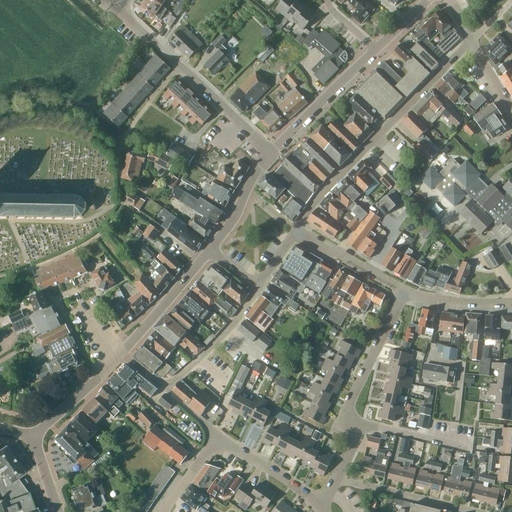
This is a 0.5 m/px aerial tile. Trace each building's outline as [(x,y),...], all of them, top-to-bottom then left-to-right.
[(166,10),(161,6),(152,0),(146,0),(141,8),(154,17),(158,11),(163,15),(166,10)] [(284,17),(297,2),(295,0),(283,0),(275,9),(284,17)] [(365,2),(362,0),(345,0),(357,10),(351,16),(360,25),(374,10),(365,2)] [(294,23),(307,8),(305,5),(303,7),(297,2),(284,17),(280,22),(284,25),(288,20),(293,25),(294,23)] [(178,16),(184,8),(179,4),(173,12),(178,16)] [(294,23),(303,30),(316,15),(307,8),(294,23)] [(414,36),(429,51),(437,60),(459,39),(454,33),(455,32),(451,28),(452,26),(439,11),(438,12),(435,14),(433,17),(432,18),(433,18),(414,36)] [(170,28),(176,19),(171,16),(165,24),(170,28)] [(179,50),(193,35),(183,26),(169,41),(179,50)] [(319,34),(314,29),(302,42),(309,48),(312,45),(325,57),(311,70),(315,74),(314,76),(323,85),(338,69),(337,68),(343,62),(345,64),(345,63),(340,58),(345,51),(344,52),(339,47),(340,46),(323,31),(319,34)] [(300,44),(305,39),(299,34),(295,40),(300,44)] [(193,35),(179,50),(189,59),(203,44),(193,35)] [(498,63),(504,56),(504,53),(509,47),(507,45),(507,44),(499,35),(483,51),(495,65),(493,67),(496,71),(499,68),(498,67),(502,65),(498,63)] [(223,68),(230,61),(225,57),(229,53),(222,45),(226,41),(221,36),(212,44),(219,51),(204,66),(214,75),(222,67),(223,68)] [(410,52),(427,68),(430,71),(431,72),(440,64),(419,42),(410,52)] [(430,71),(427,68),(425,70),(413,58),(414,57),(401,44),(394,51),(407,63),(404,67),(410,73),(421,83),(429,74),(428,73),(430,71)] [(257,57),(262,62),(273,51),(268,46),(257,57)] [(146,66),(161,79),(170,69),(155,55),(146,66)] [(503,75),(511,69),(511,67),(508,61),(502,65),(498,67),(499,68),(503,75)] [(421,83),(410,73),(402,80),(384,62),(355,91),(385,120),(421,83)] [(153,88),(161,79),(146,66),(138,75),(153,88)] [(511,69),(510,71),(501,77),(500,78),(511,96),(511,95),(511,69)] [(463,99),(463,100),(468,94),(464,90),(462,92),(460,90),(464,86),(457,79),(458,78),(451,70),(442,79),(462,99),(463,99)] [(252,105),(270,87),(255,72),(237,90),(238,91),(229,99),(243,113),(251,104),(252,105)] [(295,88),(300,84),(291,73),(286,78),(295,88)] [(153,88),(138,75),(128,86),(143,100),(153,88)] [(470,106),(463,100),(463,99),(462,99),(442,79),(434,88),(441,94),(445,98),(446,97),(453,103),(457,99),(460,102),(457,104),(465,111),(470,106)] [(175,100),(187,88),(178,80),(167,92),(163,97),(167,100),(171,96),(175,100)] [(135,108),(143,100),(128,86),(120,95),(135,108)] [(184,109),(196,97),(187,88),(175,100),(176,101),(172,105),(175,108),(179,104),(184,109)] [(464,121),(446,103),(439,97),(432,90),(411,111),(425,125),(435,114),(438,116),(441,113),(456,128),(464,121)] [(289,120),(308,103),(297,91),(278,107),(289,120)] [(371,127),(381,117),(357,94),(347,105),(371,127)] [(127,117),(135,108),(120,95),(112,104),(127,117)] [(470,105),(476,110),(485,101),(480,95),(470,105)] [(193,117),(204,105),(196,97),(184,109),(180,113),(184,117),(188,112),(193,117)] [(493,139),(501,133),(502,134),(509,129),(501,117),(502,116),(493,103),(473,118),(482,131),(486,128),(493,139)] [(127,118),(127,117),(112,104),(103,114),(118,127),(127,118)] [(204,105),(193,117),(189,121),(193,125),(197,120),(202,125),(213,113),(204,105)] [(260,121),(267,115),(260,107),(253,113),(260,121)] [(285,121),(273,108),(267,115),(260,121),(266,128),(266,131),(268,133),(271,133),(272,134),(285,121)] [(428,162),(437,153),(427,143),(430,140),(423,134),(428,129),(411,112),(401,121),(418,138),(417,139),(420,142),(414,148),(428,162)] [(362,144),(374,132),(361,119),(362,119),(356,113),(343,126),(362,144)] [(338,142),(348,132),(336,120),(326,130),(336,140),(338,142)] [(470,137),(477,131),(469,123),(463,128),(470,137)] [(106,130),(101,126),(96,132),(101,136),(106,130)] [(336,140),(326,130),(322,126),(310,137),(324,151),(339,166),(351,155),(343,147),(341,149),(334,142),(336,140)] [(338,142),(343,147),(351,155),(351,154),(361,145),(348,132),(338,142)] [(301,145),(302,146),(331,175),(338,167),(308,139),(301,145)] [(171,159),(178,147),(172,144),(166,156),(171,159)] [(305,207),(314,194),(323,184),(323,183),(331,175),(302,146),(292,155),(282,165),(272,177),(305,207)] [(177,162),(183,150),(178,147),(171,159),(177,162)] [(182,165),(189,153),(183,150),(177,162),(182,165)] [(144,163),(146,156),(128,152),(121,178),(132,181),(133,177),(138,178),(142,163),(144,163)] [(189,153),(182,165),(188,168),(194,156),(189,153)] [(169,170),(174,161),(163,155),(159,164),(169,170)] [(461,167),(453,159),(438,175),(431,168),(420,179),(431,190),(434,187),(454,207),(465,196),(471,201),(459,213),(480,234),(492,222),(496,226),(502,220),(511,230),(511,179),(503,188),(507,192),(503,197),(491,185),(487,190),(485,187),(486,185),(478,177),(480,175),(466,161),(461,167)] [(235,190),(249,168),(238,160),(232,170),(225,166),(217,180),(235,190)] [(348,176),(363,192),(364,193),(373,184),(373,183),(377,180),(369,172),(372,169),(363,160),(348,176)] [(389,190),(397,183),(387,172),(379,180),(389,190)] [(173,190),(179,180),(169,174),(164,184),(173,190)] [(276,199),(284,190),(266,175),(258,185),(265,190),(269,194),(276,199)] [(359,224),(368,215),(353,202),(361,194),(345,178),(331,193),(340,202),(351,212),(347,217),(351,221),(354,218),(359,224)] [(159,188),(162,183),(156,179),(153,184),(159,188)] [(234,191),(214,180),(211,186),(208,184),(202,194),(213,201),(224,208),(234,191)] [(200,199),(198,202),(177,187),(171,196),(184,205),(212,223),(216,225),(222,213),(200,199)] [(404,190),(402,192),(408,198),(413,193),(407,187),(404,190)] [(58,196),(58,191),(52,191),(52,196),(0,194),(0,217),(72,219),(79,217),(83,211),(83,204),(80,198),(74,196),(58,196)] [(139,211),(145,201),(128,191),(122,200),(139,211)] [(395,208),(403,201),(394,191),(387,197),(376,206),(385,216),(395,207),(395,208)] [(340,202),(331,193),(319,206),(326,212),(327,212),(337,221),(343,214),(347,217),(351,212),(340,202)] [(282,204),(287,198),(282,194),(277,200),(282,204)] [(293,223),(305,207),(292,198),(281,213),(293,223)] [(205,240),(214,228),(210,225),(212,223),(184,205),(179,211),(192,219),(187,226),(205,240)] [(326,233),(340,242),(341,240),(347,231),(341,228),(343,226),(325,214),(326,212),(319,206),(307,221),(325,233),(326,233)] [(195,253),(205,241),(165,210),(160,215),(166,219),(161,226),(195,253)] [(356,251),(380,219),(370,212),(347,244),(356,251)] [(346,226),(353,232),(360,224),(359,224),(354,218),(351,221),(346,226)] [(160,232),(150,224),(143,235),(152,242),(160,232)] [(426,225),(418,234),(425,240),(433,231),(426,225)] [(136,236),(141,231),(136,227),(131,232),(136,236)] [(371,241),(376,235),(371,232),(367,238),(357,250),(369,259),(375,251),(373,250),(377,245),(371,241)] [(406,251),(413,242),(407,238),(401,248),(399,247),(397,251),(391,248),(381,265),(392,272),(405,250),(406,251)] [(442,248),(445,243),(439,238),(436,243),(442,248)] [(279,270),(290,277),(319,294),(335,268),(307,252),(296,245),(279,270)] [(146,248),(144,247),(141,250),(142,251),(142,252),(149,260),(154,255),(146,247),(146,248)] [(405,279),(416,261),(409,257),(413,252),(409,249),(394,273),(405,279)] [(176,276),(183,267),(164,250),(158,258),(176,276)] [(491,270),(503,263),(494,250),(483,257),(491,270)] [(508,263),(511,260),(507,252),(503,255),(508,263)] [(63,260),(74,278),(87,273),(87,272),(82,263),(77,253),(63,260)] [(161,293),(174,278),(157,261),(156,259),(150,264),(156,270),(148,278),(153,284),(161,293)] [(60,284),(74,278),(63,260),(50,266),(60,284)] [(418,286),(426,270),(422,268),(425,263),(419,260),(407,280),(418,286)] [(91,270),(86,261),(82,263),(87,272),(91,270)] [(444,289),(445,289),(459,294),(463,285),(464,285),(472,266),(464,263),(461,269),(460,269),(456,279),(450,277),(449,280),(444,289)] [(217,297),(220,294),(223,290),(231,280),(211,265),(199,281),(217,297)] [(35,280),(42,292),(44,291),(60,284),(50,266),(36,272),(40,278),(38,279),(35,280)] [(104,291),(115,284),(105,266),(90,274),(100,290),(104,291)] [(449,280),(452,273),(438,268),(437,272),(429,268),(422,283),(433,288),(433,286),(444,290),(445,289),(444,289),(449,280)] [(290,277),(279,270),(271,282),(289,293),(286,297),(292,300),(299,289),(294,286),(297,281),(290,277)] [(338,293),(349,276),(339,270),(333,281),(330,279),(324,290),(321,295),(327,299),(333,289),(338,293)] [(140,294),(150,304),(161,294),(143,274),(132,284),(140,294)] [(353,297),(361,283),(349,276),(341,290),(338,297),(334,303),(339,306),(343,299),(346,293),(353,297)] [(17,291),(24,286),(21,281),(13,286),(17,291)] [(191,291),(209,308),(213,303),(222,310),(225,312),(225,313),(231,318),(237,311),(226,301),(225,303),(217,297),(199,281),(191,291)] [(241,305),(248,294),(231,281),(223,290),(241,305)] [(380,306),(385,296),(375,291),(376,291),(363,284),(351,305),(352,305),(351,306),(350,309),(349,311),(356,314),(358,309),(365,312),(369,306),(364,303),(367,299),(380,306)] [(292,300),(286,297),(269,286),(262,296),(245,318),(264,333),(273,320),(270,317),(278,306),(279,306),(281,303),(285,306),(287,305),(296,311),(299,305),(292,300)] [(212,310),(209,308),(191,291),(179,305),(200,324),(212,310)] [(36,313),(49,308),(42,292),(29,297),(36,313)] [(124,326),(136,317),(124,298),(120,292),(116,294),(121,302),(110,309),(120,325),(124,326)] [(150,304),(140,294),(140,295),(139,293),(134,297),(133,296),(126,301),(136,317),(150,304)] [(341,307),(349,311),(350,309),(351,306),(343,302),(341,307)] [(50,332),(63,326),(53,306),(49,308),(36,313),(29,316),(39,335),(49,330),(50,332)] [(187,334),(189,336),(193,332),(190,330),(193,327),(194,328),(197,324),(196,323),(197,322),(178,306),(169,317),(188,333),(187,334)] [(322,320),(326,314),(318,309),(315,315),(322,320)] [(12,324),(25,318),(21,310),(8,316),(12,324)] [(432,329),(436,313),(423,310),(419,326),(420,327),(418,334),(424,335),(426,328),(432,329)] [(451,332),(453,315),(442,313),(439,330),(451,332)] [(466,314),(466,316),(464,333),(473,334),(473,337),(473,341),(474,341),(477,341),(478,335),(479,335),(480,327),(481,315),(466,314)] [(453,315),(451,332),(463,334),(465,316),(453,315)] [(484,340),(498,341),(500,316),(486,315),(484,340)] [(189,336),(187,334),(168,317),(168,318),(166,316),(154,329),(175,347),(178,343),(185,349),(187,346),(197,355),(204,348),(189,336)] [(511,317),(502,316),(501,330),(510,330),(510,340),(511,340),(511,317)] [(16,332),(28,326),(25,319),(12,325),(16,332)] [(253,342),(260,333),(244,320),(237,330),(253,342)] [(207,328),(216,336),(220,331),(211,323),(207,328)] [(35,352),(43,348),(70,333),(66,325),(63,326),(50,332),(37,338),(40,343),(32,347),(34,352),(33,353),(35,352)] [(411,344),(414,331),(407,329),(404,342),(403,348),(409,349),(411,344)] [(144,344),(154,352),(155,351),(166,360),(176,348),(155,332),(144,344)] [(48,346),(55,359),(77,348),(70,334),(48,346)] [(207,345),(215,336),(212,334),(204,343),(207,345)] [(265,352),(272,342),(263,335),(255,344),(265,352)] [(338,355),(352,362),(355,357),(357,358),(361,351),(341,341),(338,346),(341,348),(338,355)] [(480,361),(482,342),(479,341),(477,341),(474,341),(472,360),(480,361)] [(164,362),(154,352),(144,344),(133,358),(153,374),(164,362)] [(444,347),(442,359),(456,361),(458,349),(444,347)] [(35,352),(33,353),(35,358),(46,352),(43,348),(35,352)] [(390,365),(406,369),(408,361),(411,362),(413,355),(391,350),(389,358),(391,359),(390,365)] [(56,359),(62,373),(77,366),(78,362),(75,356),(76,356),(73,351),(56,359)] [(348,370),(352,362),(338,355),(334,362),(327,358),(324,363),(343,373),(345,369),(348,370)] [(490,359),(481,358),(480,362),(479,370),(489,371),(490,359)] [(52,377),(62,373),(56,359),(34,370),(29,360),(17,366),(25,382),(36,376),(37,379),(50,373),(52,377)] [(261,371),(264,366),(254,361),(251,366),(261,371)] [(171,377),(172,377),(172,376),(173,376),(174,375),(175,375),(175,374),(176,374),(176,373),(164,362),(153,374),(153,375),(158,377),(163,379),(164,379),(165,379),(166,379),(166,378),(167,378),(168,378),(169,378),(170,378),(170,377),(171,377)] [(340,378),(343,373),(324,363),(321,369),(328,373),(325,379),(340,387),(343,380),(340,378)] [(498,378),(511,379),(511,364),(492,363),(491,369),(499,370),(498,378)] [(133,391),(134,390),(137,386),(151,398),(158,389),(127,364),(117,374),(123,380),(123,381),(133,391)] [(453,383),(455,370),(425,364),(422,378),(453,383)] [(0,381),(12,375),(6,365),(0,368),(0,381)] [(239,415),(246,400),(240,397),(243,390),(241,388),(250,369),(242,365),(232,386),(227,395),(232,398),(228,406),(233,409),(232,412),(239,415)] [(404,376),(406,369),(390,365),(388,373),(391,374),(390,379),(411,384),(412,378),(404,376)] [(139,395),(134,390),(133,391),(123,381),(123,380),(117,374),(108,384),(130,405),(139,395)] [(474,384),(474,377),(465,375),(464,383),(474,384)] [(287,391),(292,381),(280,376),(276,385),(287,391)] [(511,386),(511,379),(498,378),(497,385),(489,384),(488,390),(510,393),(510,387),(511,386)] [(336,394),(340,387),(325,379),(321,386),(314,382),(311,388),(330,398),(333,393),(336,394)] [(409,390),(411,384),(390,379),(389,384),(385,383),(383,391),(400,395),(401,388),(409,390)] [(197,395),(181,380),(171,390),(188,405),(200,416),(212,400),(202,390),(197,395)] [(113,407),(114,406),(112,405),(114,403),(119,408),(123,404),(117,399),(118,398),(106,385),(99,393),(99,394),(102,397),(113,407)] [(263,398),(268,388),(262,385),(257,395),(263,398)] [(328,402),(330,398),(311,388),(309,393),(316,396),(312,404),(327,412),(331,404),(328,402)] [(430,396),(430,395),(433,396),(434,391),(432,390),(425,388),(423,395),(430,396)] [(511,397),(509,398),(510,393),(488,390),(488,396),(496,397),(495,405),(511,407),(511,405),(511,397)] [(398,403),(400,395),(383,391),(382,399),(385,400),(384,405),(405,410),(406,405),(398,403)] [(170,409),(175,402),(165,394),(159,402),(164,406),(165,405),(170,409)] [(120,412),(114,406),(113,407),(102,397),(98,402),(94,399),(83,411),(96,424),(107,412),(114,418),(120,412)] [(252,418),(262,399),(257,397),(253,404),(246,400),(239,415),(246,419),(248,416),(252,418)] [(262,399),(252,418),(257,421),(256,424),(263,428),(271,413),(264,409),(267,402),(262,399)] [(324,417),(327,412),(312,404),(309,411),(305,409),(302,415),(322,425),(326,418),(324,417)] [(403,416),(405,410),(384,405),(383,411),(379,410),(377,418),(393,422),(395,414),(403,416)] [(511,412),(511,407),(495,405),(494,412),(491,412),(490,419),(511,421),(511,412)] [(133,421),(138,417),(131,409),(126,414),(133,421)] [(148,428),(155,422),(145,411),(138,417),(148,428)] [(281,420),(284,414),(278,411),(275,417),(281,420)] [(86,443),(87,442),(99,429),(81,412),(68,426),(86,443)] [(427,430),(431,416),(420,413),(417,427),(427,430)] [(276,446),(286,427),(281,425),(277,432),(270,428),(262,443),(270,447),(271,444),(276,446)] [(89,444),(87,442),(86,443),(68,426),(55,440),(84,469),(94,460),(93,459),(99,454),(89,444)] [(189,454),(154,426),(142,442),(154,451),(157,446),(180,465),(189,454)] [(181,446),(185,441),(166,426),(162,431),(181,446)] [(287,456),(294,441),(288,437),(291,430),(286,427),(276,446),(281,449),(279,452),(287,456)] [(503,441),(511,441),(511,429),(508,429),(503,428),(502,436),(504,436),(503,441)] [(318,441),(322,433),(315,430),(311,438),(318,441)] [(300,459),(310,440),(305,437),(301,444),(294,441),(287,456),(294,459),(296,456),(300,459)] [(366,447),(378,450),(380,440),(369,437),(366,447)] [(327,438),(323,445),(335,452),(339,444),(327,438)] [(409,440),(403,438),(399,452),(406,453),(409,440)] [(311,468),(318,453),(312,450),(315,442),(310,440),(300,459),(305,461),(304,464),(311,468)] [(511,454),(511,441),(503,441),(503,445),(501,445),(500,453),(505,453),(511,454)] [(36,511),(36,509),(35,509),(29,494),(27,495),(17,480),(24,475),(5,448),(0,451),(0,511),(36,511)] [(386,452),(378,450),(376,456),(384,458),(386,452)] [(481,452),(479,462),(487,463),(489,453),(481,452)] [(96,470),(113,458),(109,453),(92,465),(96,470)] [(318,453),(311,468),(316,471),(315,473),(323,477),(333,457),(327,454),(326,457),(318,453)] [(406,456),(399,454),(397,461),(405,463),(406,456)] [(414,458),(406,456),(405,463),(410,465),(412,465),(414,458)] [(372,475),(375,461),(371,460),(372,459),(364,457),(363,461),(360,472),(372,475)] [(500,469),(511,470),(511,457),(505,457),(500,457),(499,465),(501,465),(500,469)] [(375,461),(372,475),(384,478),(387,467),(388,463),(380,461),(380,462),(375,461)] [(432,470),(434,463),(426,461),(425,468),(432,470)] [(412,485),(415,474),(414,474),(416,469),(409,468),(410,465),(405,463),(403,468),(400,482),(412,485)] [(434,463),(432,470),(440,472),(442,465),(434,463)] [(400,482),(403,468),(399,467),(400,465),(392,464),(391,468),(390,468),(388,479),(400,482)] [(162,470),(172,477),(175,472),(165,465),(162,470)] [(205,493),(213,482),(211,481),(220,469),(206,465),(192,484),(205,493)] [(451,478),(448,477),(446,482),(444,493),(456,496),(459,482),(461,477),(462,470),(463,467),(457,466),(454,465),(451,478)] [(511,482),(511,470),(500,469),(500,473),(498,473),(497,481),(502,482),(511,482)] [(169,481),(172,477),(162,470),(159,475),(169,481)] [(428,489),(431,475),(427,474),(427,472),(420,470),(418,475),(416,486),(428,489)] [(462,470),(461,477),(468,478),(470,472),(462,470)] [(235,481),(225,474),(220,481),(217,479),(207,493),(214,498),(217,493),(223,498),(229,489),(235,492),(243,480),(238,477),(235,481)] [(431,475),(428,489),(440,492),(442,481),(443,476),(436,474),(435,476),(431,475)] [(486,483),(488,476),(480,474),(478,481),(486,483)] [(166,486),(169,481),(159,475),(156,479),(166,486)] [(488,476),(486,483),(494,485),(495,478),(488,476)] [(162,490),(166,486),(156,479),(153,484),(162,490)] [(459,482),(456,496),(468,498),(470,488),(471,483),(464,481),(463,483),(459,482)] [(275,494),(260,483),(254,492),(244,484),(235,497),(241,501),(238,506),(245,510),(252,499),(266,508),(267,505),(275,494)] [(91,488),(90,484),(72,491),(79,511),(85,511),(99,507),(105,505),(101,496),(105,494),(101,485),(91,488)] [(159,495),(162,490),(153,484),(150,488),(159,495)] [(207,511),(206,511),(210,506),(203,501),(207,496),(192,484),(181,499),(196,511),(198,511),(207,511)] [(484,502),(487,488),(483,487),(483,486),(475,484),(475,485),(474,489),(474,488),(472,499),(484,502)] [(156,499),(159,495),(150,488),(146,492),(156,499)] [(491,489),(487,488),(484,502),(496,505),(497,499),(498,494),(499,489),(492,488),(491,489)] [(153,504),(156,499),(146,492),(143,497),(153,504)] [(150,508),(153,504),(143,497),(140,501),(150,508)] [(409,511),(411,504),(396,500),(397,499),(395,498),(393,504),(402,506),(402,509),(401,509),(400,511),(409,511)] [(145,511),(147,511),(150,508),(140,501),(137,506),(145,511)] [(295,511),(281,501),(273,511),(295,511)]
